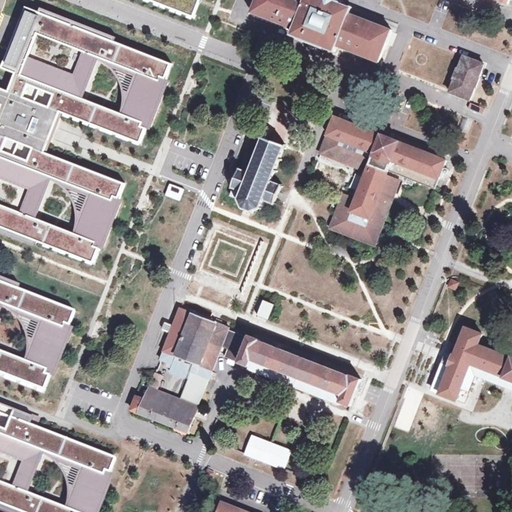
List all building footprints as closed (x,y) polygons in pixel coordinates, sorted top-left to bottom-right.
[(147,0),(194,18),(200,0),(147,0)] [(257,0),(252,13),(294,30),(292,36),(304,40),(303,42),(323,49),(324,48),(335,53),(338,47),(380,63),(393,31),(371,22),(350,14),(353,8),(341,4),(341,2),(334,0),(257,0)] [(27,8),(3,69),(16,74),(9,92),(0,88),(0,231),(36,245),(37,241),(94,264),(100,249),(96,247),(98,243),(105,246),(121,204),(114,201),(115,197),(120,199),(126,184),(45,152),(61,113),(141,144),(147,129),(142,127),(144,123),(151,126),(167,84),(160,81),(161,77),(166,79),(172,64),(115,42),(116,38),(42,9),(40,13),(27,8)] [(451,92),(471,100),(476,87),(477,88),(481,78),(480,78),(485,65),(465,57),(460,69),(459,69),(457,74),(455,79),(456,80),(451,92)] [(345,194),(332,228),(376,245),(384,224),(401,181),(388,176),(390,171),(436,189),(447,160),(394,139),(394,138),(391,137),(389,136),(389,137),(336,117),(322,153),(344,161),(345,158),(370,168),(358,199),(345,194)] [(234,190),(231,196),(237,198),(239,201),(241,200),(243,207),(242,209),(244,210),(245,208),(252,211),(252,214),(255,213),(255,211),(261,208),(262,210),(264,209),(271,212),(274,206),(275,206),(275,205),(277,206),(278,204),(276,203),(283,188),(284,188),(284,187),(283,186),(284,185),(282,184),(282,186),(273,182),(272,182),(276,172),(278,173),(279,171),(277,170),(281,161),(282,161),(283,160),(281,159),(285,149),(287,150),(288,148),(287,148),(287,147),(286,146),(287,145),(286,144),(285,146),(266,138),(267,137),(265,136),(265,137),(264,137),(263,138),(262,140),(263,141),(260,150),(258,149),(257,152),(259,152),(255,161),(254,161),(253,163),(254,163),(251,173),(241,170),(242,169),(241,168),(240,169),(239,169),(238,171),(239,171),(233,186),(232,186),(231,187),(233,188),(232,189),(234,190)] [(196,151),(192,160),(210,167),(213,158),(196,151)] [(308,196),(306,203),(312,205),(315,199),(308,196)] [(18,290),(20,286),(0,277),(0,509),(6,511),(98,511),(111,478),(104,475),(106,471),(111,473),(117,459),(30,425),(33,417),(5,406),(0,403),(0,373),(44,391),(51,375),(45,373),(47,369),(54,372),(69,333),(62,330),(64,326),(69,328),(75,312),(18,290)] [(456,291),(459,282),(450,279),(447,288),(456,291)] [(265,301),(259,316),(269,319),(275,305),(265,301)] [(193,372),(210,379),(223,346),(229,330),(230,327),(217,322),(216,324),(195,316),(196,314),(181,308),(161,359),(193,372)] [(451,365),(440,393),(457,400),(468,372),(471,363),(505,376),(504,377),(511,380),(511,357),(511,358),(479,345),(483,335),(469,328),(466,328),(455,355),(454,355),(450,365),(451,365)] [(249,337),(229,330),(223,346),(229,349),(226,356),(251,366),(250,369),(341,404),(342,402),(351,406),(362,379),(352,375),(351,376),(260,340),(260,339),(250,335),(249,337)] [(471,363),(468,372),(511,388),(511,380),(504,377),(505,376),(471,363)] [(187,402),(198,407),(210,379),(193,372),(184,395),(189,398),(187,402)] [(156,373),(149,388),(158,391),(164,376),(156,373)] [(189,431),(198,407),(187,402),(158,391),(149,388),(145,401),(138,398),(133,410),(189,431)] [(254,435),(246,454),(286,469),(293,451),(254,435)]
